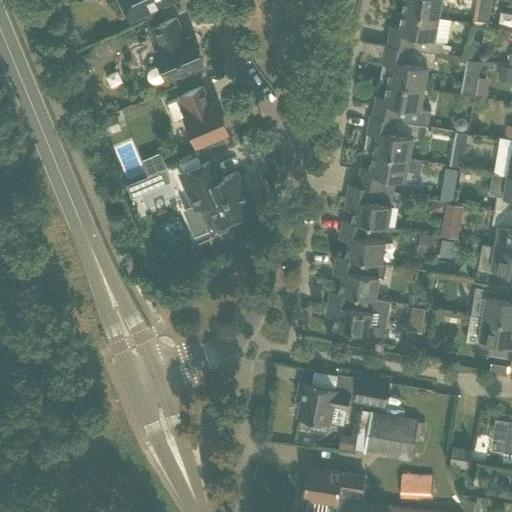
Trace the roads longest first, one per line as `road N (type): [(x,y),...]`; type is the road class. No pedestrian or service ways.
road 1 (secondary): [(102,281),(0,30)]
road 2 (residential): [(229,346),(254,323),(309,150)]
road 3 (residential): [(309,150),(247,97),(203,0)]
road 4 (residential): [(309,150),(352,0)]
road 5 (residential): [(245,478),(247,363),(229,346)]
